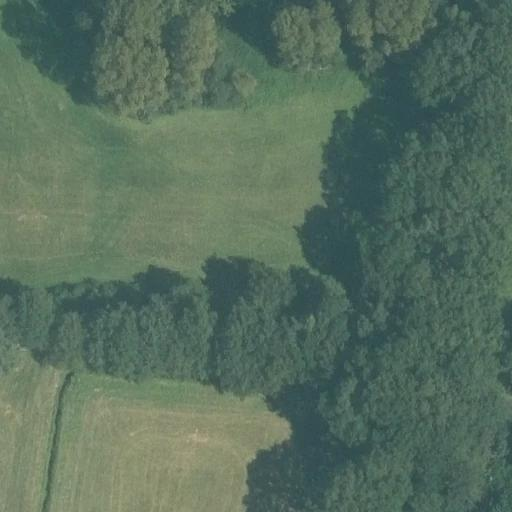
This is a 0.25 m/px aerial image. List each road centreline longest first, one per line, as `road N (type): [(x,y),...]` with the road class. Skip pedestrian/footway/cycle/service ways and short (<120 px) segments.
road 1 (track): [(432,329),(413,314),(0,350)]
road 2 (track): [(432,329),(502,0)]
road 3 (track): [(121,0),(190,26),(329,0)]
road 4 (track): [(394,511),(432,329)]
